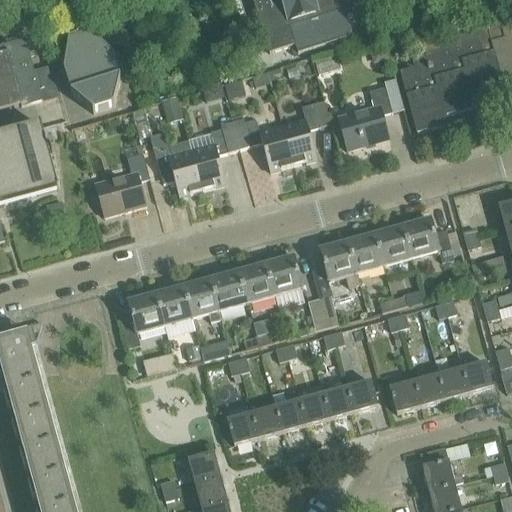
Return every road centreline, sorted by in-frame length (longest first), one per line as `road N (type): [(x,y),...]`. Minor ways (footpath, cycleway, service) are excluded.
road 1 (residential): [(0,300),(511,160)]
road 2 (residential): [(368,476),(394,450),(511,416)]
